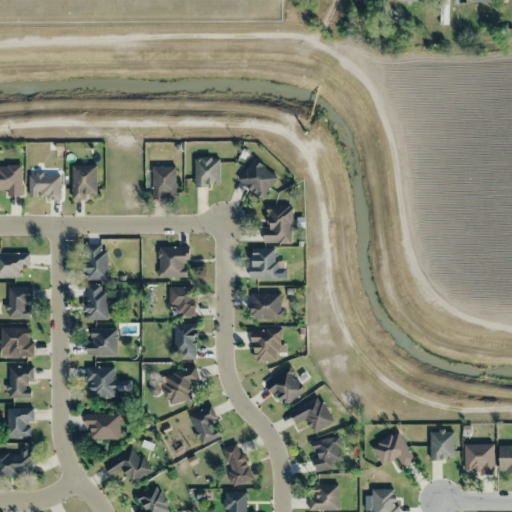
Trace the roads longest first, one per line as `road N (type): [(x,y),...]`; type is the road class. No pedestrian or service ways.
road 1 (residential): [(225,222),(229,378),(282,464),(284,511)]
road 2 (residential): [(99,511),(77,483),(57,429),(57,224)]
road 3 (residential): [(0,225),(225,222)]
